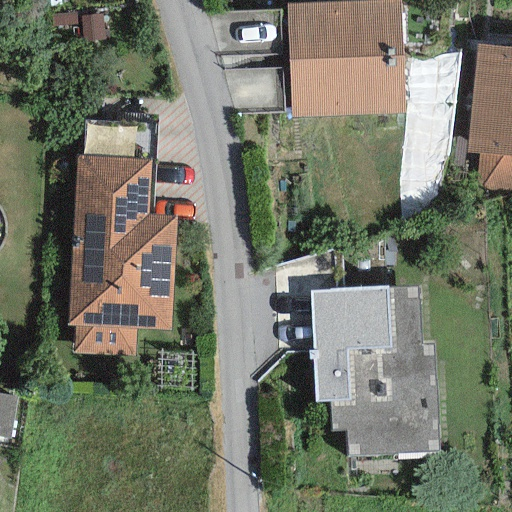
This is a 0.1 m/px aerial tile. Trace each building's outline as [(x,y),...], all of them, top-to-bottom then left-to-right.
[(396,0),(387,0),(285,5),(291,118),(402,115),(396,0)] [(511,49),(476,46),(466,155),(478,156),(475,188),(511,191),(511,49)] [(134,123),(83,121),(82,156),(132,158),(134,123)] [(82,156),(75,155),(66,325),(75,326),(73,354),(132,357),(134,330),(168,331),(174,217),(147,215),(150,159),(132,158),(82,156)] [(309,292),(315,402),(330,402),(332,432),(344,432),(345,457),(438,452),(432,342),(419,343),(416,289),(386,291),(386,288),(309,292)]
